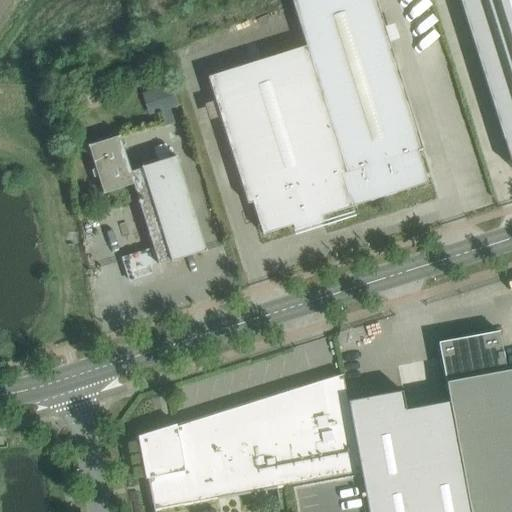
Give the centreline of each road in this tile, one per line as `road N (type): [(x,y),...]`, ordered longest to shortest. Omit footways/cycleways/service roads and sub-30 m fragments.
road 1 (secondary): [(75,376),(511,238)]
road 2 (unclassified): [(100,511),(75,376)]
